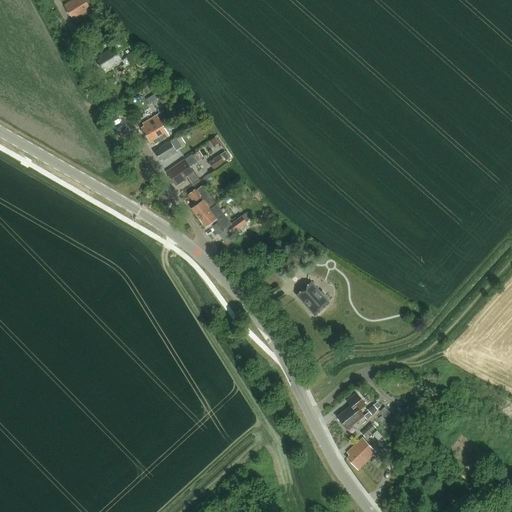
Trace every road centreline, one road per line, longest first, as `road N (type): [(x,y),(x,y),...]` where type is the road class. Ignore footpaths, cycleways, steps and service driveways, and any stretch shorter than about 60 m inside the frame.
road 1 (secondary): [(372,511),(332,457),(264,328),(195,251)]
road 2 (residential): [(55,0),(199,233),(195,251)]
road 3 (secondary): [(195,251),(0,131)]
road 4 (track): [(168,244),(165,269),(258,418)]
